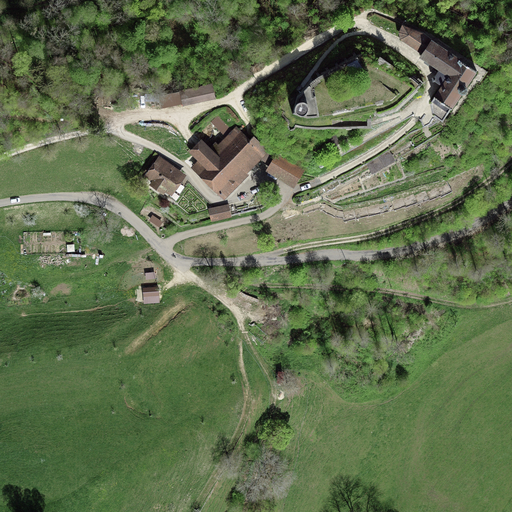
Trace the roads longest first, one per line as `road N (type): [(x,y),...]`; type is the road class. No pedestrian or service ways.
road 1 (unclassified): [(0,202),(56,195),(103,201),(176,262),(386,254),(466,230),(511,202)]
road 2 (track): [(378,32),(341,27),(193,112),(133,115),(0,157)]
road 3 (track): [(245,511),(273,389),(237,315),(176,262)]
road 4 (track): [(511,157),(439,210),(396,229),(249,260)]
